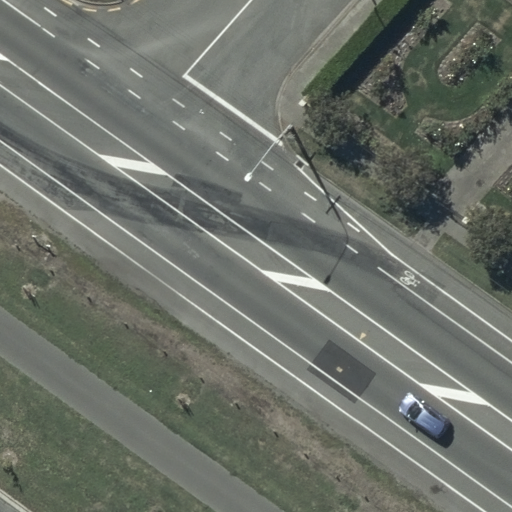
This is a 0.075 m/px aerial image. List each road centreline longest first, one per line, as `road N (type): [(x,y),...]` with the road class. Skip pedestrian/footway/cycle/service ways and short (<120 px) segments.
road 1 (secondary): [(111,148),(511,434)]
road 2 (residential): [(111,148),(242,0)]
road 3 (secondary): [(0,69),(111,148)]
